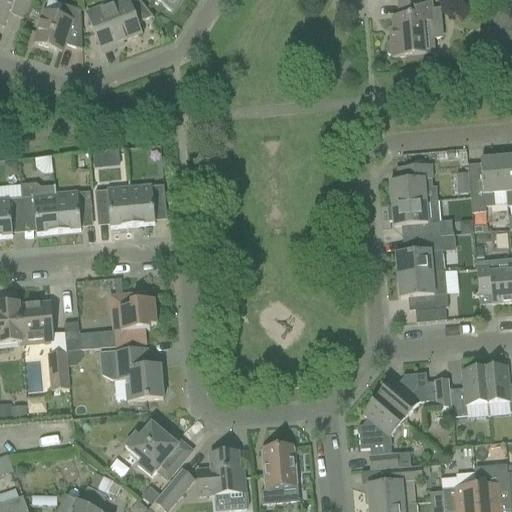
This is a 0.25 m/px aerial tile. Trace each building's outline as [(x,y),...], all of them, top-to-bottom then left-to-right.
[(0,0),(0,28),(4,30),(11,16),(23,21),(31,3),(32,0),(0,0)] [(156,5),(173,15),(182,0),(155,0),(153,3),(156,5)] [(389,45),(386,47),(387,57),(390,59),(392,59),(393,61),(405,60),(422,59),(426,58),(426,57),(424,42),(434,42),(444,41),(441,11),(432,12),(431,5),(398,0),(400,20),(393,21),(394,32),(390,32),(391,39),(391,44),(389,45)] [(100,53),(103,58),(126,49),(123,44),(142,37),(137,26),(152,20),(153,21),(154,21),(138,1),(137,2),(138,3),(130,6),(129,4),(104,14),(103,10),(86,16),(100,53)] [(35,46),(62,55),(65,48),(83,53),(82,30),(81,13),(71,10),(49,3),(45,15),(41,27),(35,46)] [(511,13),(492,14),(492,24),(511,23),(511,13)] [(105,155),(93,156),(94,172),(95,172),(103,171),(106,171),(105,157),(105,155)] [(511,161),(503,162),(507,209),(507,210),(511,209),(511,161)] [(469,182),(472,217),(485,216),(484,211),(495,210),(507,209),(503,162),(480,164),(482,180),(469,182)] [(16,165),(3,166),(4,179),(17,178),(16,165)] [(390,186),(392,208),(425,205),(424,192),(432,191),(430,169),(428,169),(403,171),(404,184),(390,186)] [(455,178),(457,198),(468,197),(466,177),(455,178)] [(34,212),(37,239),(59,237),(55,197),(55,190),(43,192),(37,187),(21,189),(22,202),(21,202),(22,213),(34,212)] [(129,191),(133,230),(155,228),(153,201),(165,200),(164,189),(152,190),(152,189),(129,191)] [(110,221),(111,232),(133,230),(129,191),(107,193),(107,194),(95,195),(96,202),(97,222),(110,221)] [(55,197),(59,237),(81,235),(80,223),(92,222),(91,207),(90,195),(78,197),(78,195),(55,197)] [(167,196),(168,207),(179,206),(178,195),(167,196)] [(0,202),(0,241),(13,241),(11,214),(22,213),(21,202),(9,203),(9,202),(0,202)] [(439,225),(437,204),(425,205),(392,208),(392,212),(388,212),(389,225),(393,224),(394,231),(408,230),(409,243),(440,240),(439,225)] [(472,223),(459,225),(461,238),(474,237),(472,223)] [(396,257),(398,280),(443,276),(440,240),(409,243),(410,256),(396,257)] [(483,265),(476,265),(478,292),(490,291),(492,309),(511,306),(511,262),(484,265),(483,265)] [(414,302),(415,315),(448,312),(446,292),(445,276),(443,276),(398,280),(400,303),(414,302)] [(110,303),(115,351),(127,350),(147,348),(146,334),(150,334),(149,330),(152,330),(156,324),(155,304),(148,305),(147,296),(113,299),(110,303)] [(0,348),(21,346),(21,349),(18,307),(13,308),(12,303),(9,301),(4,302),(1,305),(0,309),(0,308),(0,348)] [(18,307),(21,349),(53,346),(50,307),(19,309),(19,307),(18,307)] [(64,327),(66,355),(80,354),(78,326),(64,327)] [(149,371),(147,353),(99,357),(101,380),(110,384),(125,383),(127,406),(163,403),(160,370),(149,371)] [(66,357),(68,370),(77,369),(82,362),(80,354),(66,355),(66,357)] [(48,358),(52,394),(70,393),(68,370),(66,357),(48,358)] [(509,406),(510,416),(511,415),(511,388),(509,389),(507,370),(484,372),(487,408),(509,406)] [(451,411),(452,421),(467,420),(466,410),(487,408),(484,372),(462,374),(463,393),(450,394),(451,411)] [(377,401),(404,423),(419,406),(436,404),(436,412),(451,411),(450,394),(449,384),(437,384),(437,386),(427,387),(426,378),(403,380),(404,384),(399,389),(392,383),(377,401)] [(45,400),(27,402),(28,418),(46,416),(45,400)] [(369,460),(370,475),(398,472),(397,457),(391,458),(390,441),(404,423),(377,401),(363,418),(370,424),(365,430),(358,430),(361,454),(370,453),(371,460),(369,460)] [(0,408),(0,424),(13,423),(11,407),(0,408)] [(26,409),(12,410),(13,424),(27,422),(26,409)] [(157,475),(168,484),(180,470),(192,455),(180,444),(176,448),(152,428),(141,441),(136,437),(125,451),(141,464),(137,469),(152,481),(157,475)] [(265,494),(261,495),(263,509),(300,506),(295,452),(261,455),(265,494)] [(438,454),(430,464),(437,469),(437,468),(443,461),(445,460),(438,454)] [(213,498),(213,499),(227,498),(228,511),(246,511),(243,473),(239,473),(238,457),(210,459),(212,476),(205,476),(205,474),(197,475),(199,499),(213,498)] [(0,462),(0,479),(14,475),(8,460),(0,462)] [(368,489),(370,511),(416,507),(416,506),(415,506),(413,485),(422,484),(421,470),(398,472),(370,475),(380,474),(382,487),(368,489)] [(181,473),(154,506),(161,511),(169,511),(193,483),(181,473)] [(477,511),(475,480),(475,477),(459,478),(456,480),(457,491),(442,492),(442,495),(443,511),(477,511)] [(475,480),(477,511),(510,511),(511,511),(508,477),(475,480)] [(122,490),(105,481),(98,495),(87,490),(79,507),(66,500),(60,511),(101,511),(107,500),(109,495),(117,500),(122,490)] [(149,490),(141,500),(151,509),(160,499),(149,490)] [(429,496),(430,511),(443,511),(442,495),(429,496)] [(32,499),(32,508),(56,509),(57,500),(32,499)] [(0,507),(0,508),(1,511),(27,511),(23,500),(0,507)]
